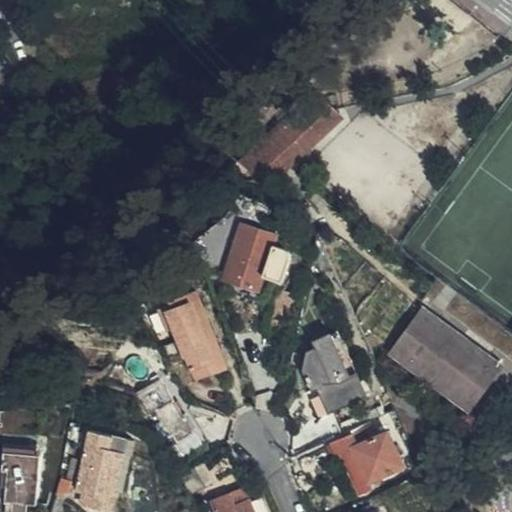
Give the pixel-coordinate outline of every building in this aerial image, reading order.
[(278,175),(319,136),(301,116),(290,127),(286,121),(279,128),(276,126),(253,147),(278,175)] [(244,225),(235,222),(213,261),(233,269),(244,225)] [(244,225),(233,269),(229,282),(263,292),(279,236),(244,225)] [(286,330),(298,298),(287,292),(272,324),(286,330)] [(162,351),(182,389),(229,372),(201,293),(175,301),(176,307),(166,311),(174,334),(181,331),(185,343),(162,351)] [(499,365),(426,312),(398,351),(470,405),(499,365)] [(322,387),(333,412),(371,394),(361,375),(354,377),(339,347),(333,336),(319,343),(321,350),(311,355),(308,369),(317,388),(322,387)] [(346,344),(339,347),(354,377),(361,375),(346,344)] [(181,416),(160,379),(133,396),(159,445),(172,436),(177,444),(196,433),(185,414),(181,416)] [(114,438),(91,432),(75,495),(83,497),(93,499),(90,511),(94,511),(110,511),(116,490),(125,455),(111,452),(114,438)] [(404,465),(389,432),(361,445),(355,434),(342,440),(348,451),(356,448),(372,480),(404,465)] [(172,436),(159,445),(172,465),(205,446),(196,433),(177,444),(172,436)] [(111,452),(125,455),(116,490),(120,491),(132,444),(131,442),(114,438),(111,452)] [(341,458),(333,443),(314,451),(321,468),(341,458)] [(36,505),(43,461),(7,457),(1,500),(16,502),(36,505)] [(193,469),(175,481),(188,501),(205,491),(193,469)] [(70,486),(60,483),(56,499),(63,501),(63,498),(68,499),(70,486)] [(232,509),(252,501),(245,487),(226,496),(232,509)] [(256,511),(252,501),(232,509),(226,496),(211,503),(215,511),(256,511)] [(93,499),(83,497),(81,508),(90,511),(93,499)] [(14,511),(16,502),(1,500),(0,511),(7,511),(14,511)]
